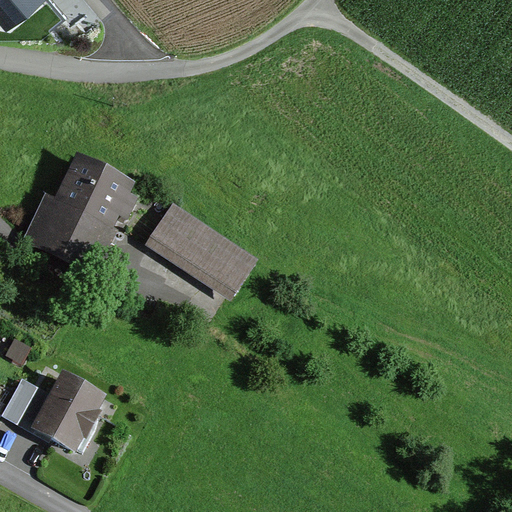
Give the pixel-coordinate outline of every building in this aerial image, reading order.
[(32,0),(0,0),(0,13),(7,22),(32,0)] [(147,193),(88,163),(66,206),(54,200),(32,242),(104,278),(147,193)] [(264,262),(181,207),(156,244),(240,299),(264,262)] [(121,246),(106,274),(161,301),(175,273),(121,246)] [(115,403),(72,381),(62,402),(46,394),(31,423),(89,453),(115,403)]
